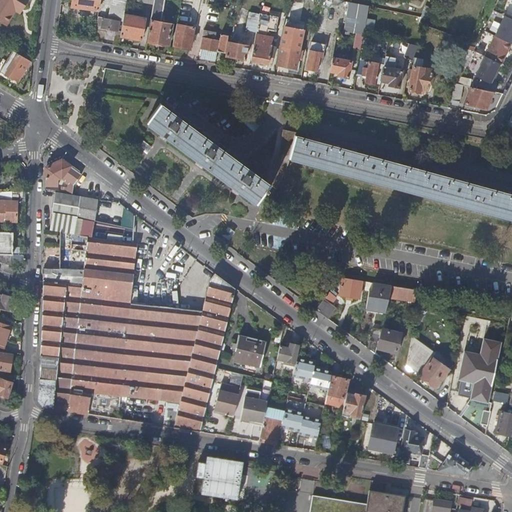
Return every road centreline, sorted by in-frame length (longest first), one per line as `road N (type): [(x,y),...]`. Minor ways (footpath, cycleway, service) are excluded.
road 1 (secondary): [(35,120),(511,468)]
road 2 (residential): [(45,40),(484,126),(497,122),(511,92)]
road 3 (residential): [(24,413),(497,489),(511,485)]
road 4 (tertiary): [(32,145),(28,286)]
road 5 (tertiary): [(28,286),(24,413)]
